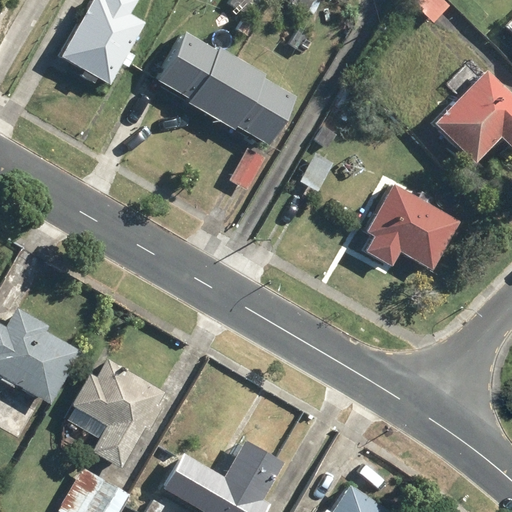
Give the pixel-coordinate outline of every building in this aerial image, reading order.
[(85,0),(52,57),(100,86),(136,25),(122,16),(131,1),(128,0),(85,0)] [(250,0),(226,0),(221,10),(238,20),(250,0)] [(318,0),(288,0),(284,8),(307,21),(318,0)] [(445,8),(437,0),(402,0),(427,25),(445,8)] [(317,37),(295,24),(280,47),(302,61),(317,37)] [(177,33),(147,82),(180,101),(178,104),(224,132),(227,129),(259,147),(288,98),(256,80),(258,76),(211,49),(209,52),(177,33)] [(511,152),(511,107),(478,73),(424,125),(464,166),(490,141),(507,158),(511,152)] [(241,150),(225,181),(242,190),(259,160),(241,150)] [(330,166),(312,155),(291,188),(309,200),(330,166)] [(356,235),(365,239),(356,253),(380,269),(389,254),(422,272),(450,223),(385,185),(356,235)] [(0,382),(42,406),(72,353),(38,334),(42,327),(9,309),(0,324),(0,382)] [(159,393),(101,361),(90,379),(83,375),(64,408),(67,410),(60,421),(65,424),(91,439),(83,454),(115,470),(137,430),(142,432),(156,410),(151,407),(159,393)] [(276,464),(238,441),(216,478),(174,454),(153,489),(192,511),(257,511),(261,506),(254,502),(276,464)] [(117,511),(125,498),(77,469),(51,511),(117,511)] [(377,511),(341,487),(324,511),(377,511)]
